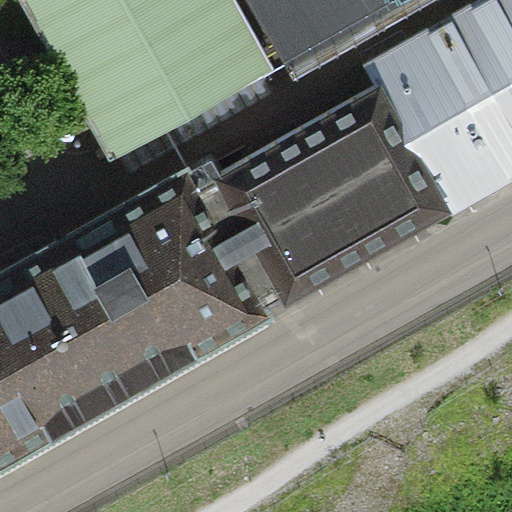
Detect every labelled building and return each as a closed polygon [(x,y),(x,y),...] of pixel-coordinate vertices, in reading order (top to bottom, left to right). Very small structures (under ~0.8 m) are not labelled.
[(229,0),(23,0),(109,156),(268,69),(229,0)] [(263,0),(295,55),(391,0),(263,0)] [(511,181),(511,0),(495,0),(375,69),(382,80),(457,213),(511,181)] [(457,213),(382,80),(192,187),(268,320),(457,213)] [(0,471),(268,320),(192,187),(184,174),(0,278),(0,471)]
